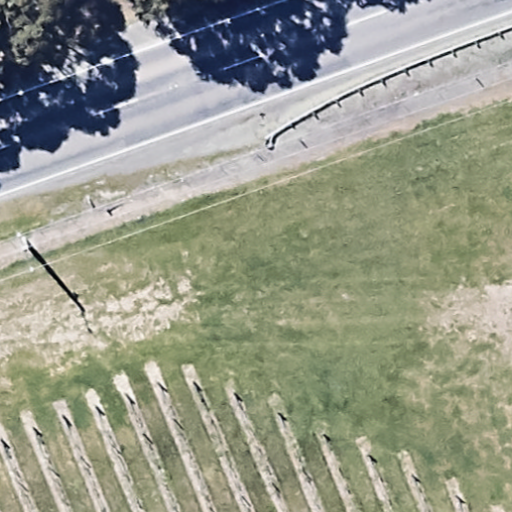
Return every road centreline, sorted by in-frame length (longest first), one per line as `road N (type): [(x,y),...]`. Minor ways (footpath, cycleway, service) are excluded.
road 1 (track): [(511,303),(418,316),(267,316),(168,328),(0,370)]
road 2 (primary): [(0,130),(387,0)]
